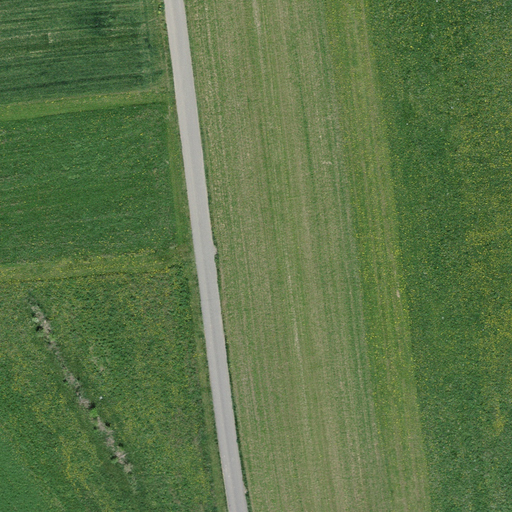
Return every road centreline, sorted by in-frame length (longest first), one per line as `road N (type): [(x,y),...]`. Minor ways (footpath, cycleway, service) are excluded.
road 1 (residential): [(245,511),(175,0)]
road 2 (track): [(209,255),(0,275)]
